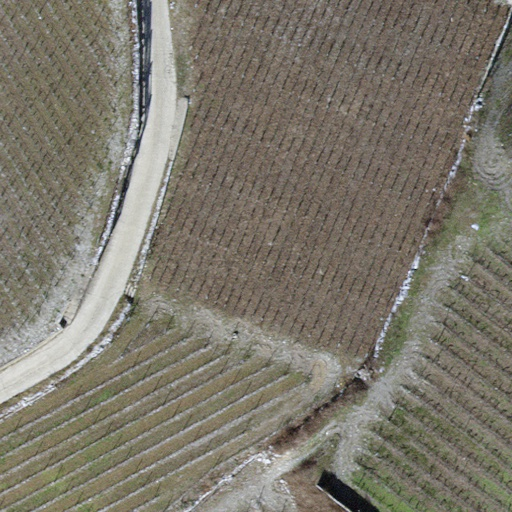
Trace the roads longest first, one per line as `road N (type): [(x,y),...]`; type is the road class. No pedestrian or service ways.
road 1 (primary): [(0,467),(511,272)]
road 2 (track): [(158,0),(159,119),(106,292),(73,341),(0,386)]
